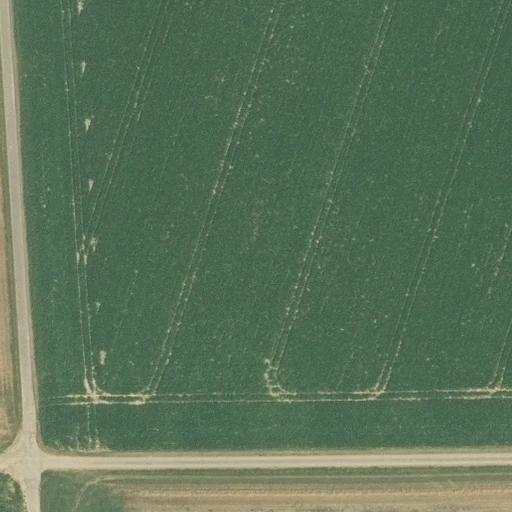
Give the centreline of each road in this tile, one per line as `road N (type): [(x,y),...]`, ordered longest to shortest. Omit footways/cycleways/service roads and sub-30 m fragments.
road 1 (track): [(0,0),(31,511)]
road 2 (track): [(511,460),(0,466)]
